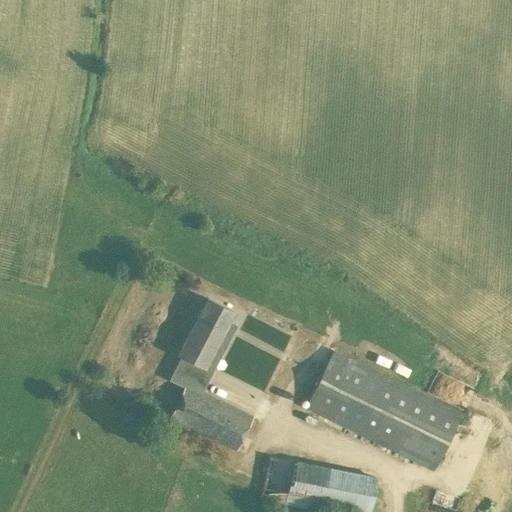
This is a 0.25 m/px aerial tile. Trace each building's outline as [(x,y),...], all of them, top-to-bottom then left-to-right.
[(206,367),(234,312),(207,299),(179,353),(206,367)] [(305,407),(434,471),(462,413),(333,350),(305,407)] [(186,384),(169,418),(236,450),(252,417),(186,384)] [(464,424),(496,437),(502,423),(470,410),(464,424)] [(369,511),(377,476),(294,461),(286,505),(321,511),(369,511)]
